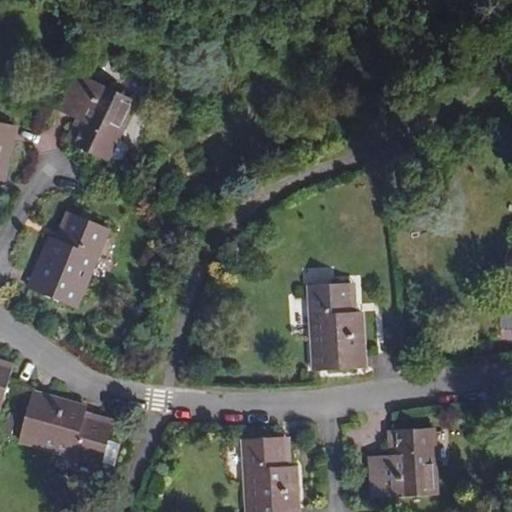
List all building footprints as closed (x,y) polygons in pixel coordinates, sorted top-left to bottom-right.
[(82,122),(72,145),(105,161),(134,101),(77,73),(59,111),(76,119),(82,122)] [(65,141),(72,145),(82,122),(76,119),(65,141)] [(0,180),(4,181),(14,126),(0,123),(0,180)] [(62,241),(74,214),(66,211),(56,239),(62,241)] [(108,229),(74,214),(62,241),(56,239),(51,237),(29,288),(75,307),(108,229)] [(350,313),(348,283),(311,286),(316,370),(365,367),(362,312),(357,312),(350,313)] [(355,283),(348,283),(350,313),(357,312),(355,283)] [(14,363),(0,359),(0,366),(11,370),(14,363)] [(0,366),(0,405),(1,406),(11,370),(0,366)] [(84,419),(86,412),(88,407),(34,392),(20,439),(102,463),(102,462),(109,440),(113,427),(84,419)] [(115,420),(86,412),(84,419),(113,427),(115,420)] [(397,455),(390,455),(370,456),(372,498),(436,494),(432,428),(395,430),(397,455)] [(388,430),(390,455),(397,455),(395,430),(388,430)] [(284,467),(282,437),(245,439),(248,511),(298,511),(296,466),(291,466),(284,467)] [(289,437),(282,437),(284,467),(291,466),(289,437)] [(109,440),(102,462),(114,466),(120,443),(109,440)]
